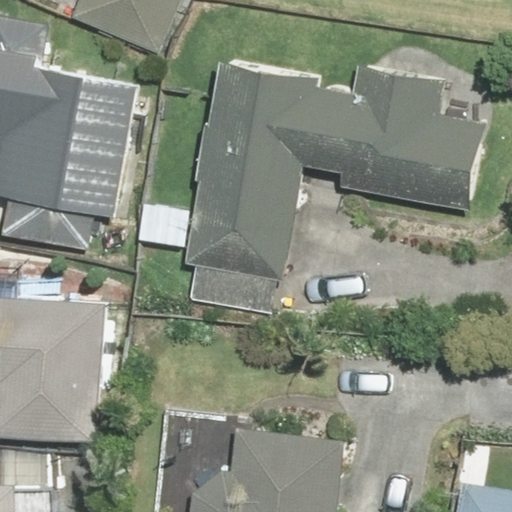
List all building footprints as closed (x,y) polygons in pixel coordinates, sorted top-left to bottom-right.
[(86,0),(81,13),(169,50),(189,0),(86,0)] [(286,60),(236,49),(185,290),(284,311),(313,175),(477,209),(496,118),(449,108),(456,74),(371,56),(364,85),(284,68),(286,60)] [(155,79),(32,51),(2,181),(21,185),(12,226),(96,245),(105,204),(126,209),(155,79)] [(121,296),(0,282),(0,375),(11,377),(7,419),(106,431),(121,296)] [(181,511),(167,510),(166,511),(370,511),(346,508),(357,430),(250,414),(244,458),(230,459),(202,479),(197,511),(181,511)] [(511,511),(511,481),(475,475),(468,511),(511,511)] [(0,482),(0,511),(67,511),(32,511),(33,483),(0,482)]
